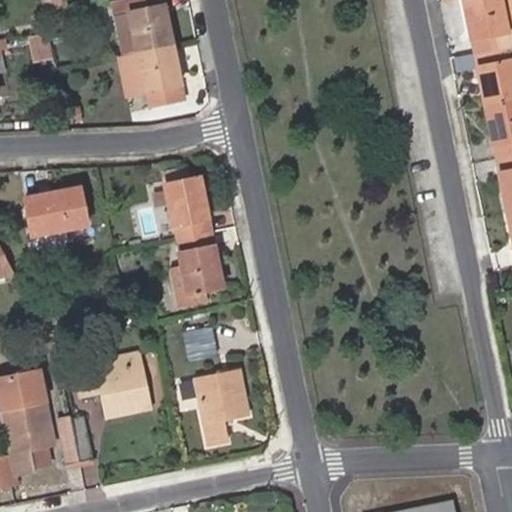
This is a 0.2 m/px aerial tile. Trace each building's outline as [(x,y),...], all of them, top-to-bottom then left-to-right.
[(57,0),(41,0),(44,9),(59,5),(57,0)] [(135,52),(170,44),(160,0),(109,0),(112,14),(127,11),(131,30),(135,52)] [(462,0),(474,51),(510,44),(501,0),(462,0)] [(511,0),(501,0),(510,44),(511,43),(511,0)] [(131,30),(127,11),(112,14),(116,34),(131,30)] [(39,12),(30,14),(33,28),(42,25),(39,12)] [(50,46),(46,29),(32,32),(35,48),(42,47),(50,46)] [(135,52),(131,30),(116,34),(120,55),(135,52)] [(181,99),(170,44),(135,52),(143,89),(146,106),(181,99)] [(511,58),(510,44),(474,51),(485,105),(511,98),(511,58)] [(50,46),(42,47),(44,59),(47,58),(48,64),(53,63),(50,46)] [(143,89),(135,52),(120,55),(126,92),(143,89)] [(511,98),(485,105),(487,114),(496,157),(511,153),(511,98)] [(76,103),(68,105),(70,118),(78,117),(76,103)] [(511,153),(496,157),(507,210),(511,208),(511,153)] [(174,239),(210,231),(199,176),(162,184),(174,239)] [(77,188),(23,198),(30,235),(84,223),(77,188)] [(221,286),(210,231),(174,239),(180,269),(185,293),(202,289),(221,286)] [(0,245),(0,273),(12,271),(0,245)] [(185,293),(180,269),(169,271),(177,310),(205,304),(202,289),(185,293)] [(30,298),(34,319),(45,317),(41,296),(30,298)] [(84,309),(48,316),(51,330),(87,323),(84,309)] [(48,336),(45,323),(35,325),(38,339),(48,336)] [(209,329),(185,335),(191,362),(215,356),(209,329)] [(96,373),(140,365),(138,354),(94,363),(96,373)] [(96,373),(75,377),(79,396),(101,391),(105,415),(150,407),(140,365),(96,373)] [(223,419),(247,414),(239,372),(195,379),(207,443),(227,438),(223,419)] [(43,402),(0,409),(10,452),(14,474),(31,469),(31,467),(28,448),(43,445),(53,443),(43,402)] [(57,423),(59,437),(72,435),(86,432),(83,420),(69,421),(57,423)] [(72,435),(76,460),(90,457),(86,432),(72,435)] [(64,463),(76,460),(72,435),(59,437),(64,463)] [(43,445),(28,448),(31,467),(47,463),(43,445)] [(10,452),(0,453),(0,484),(16,482),(14,474),(10,452)] [(453,511),(451,501),(393,511),(453,511)]
